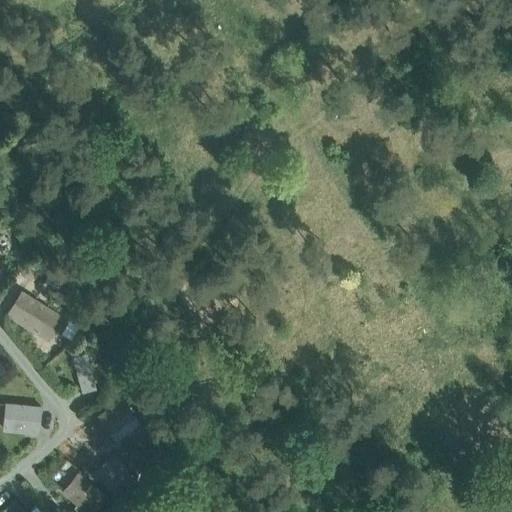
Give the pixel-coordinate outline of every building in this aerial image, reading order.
[(110,0),(71,0),(98,28),(119,9),(110,0)] [(66,33),(27,10),(20,22),(59,46),(66,33)] [(360,89),(324,112),(342,138),(377,115),(360,89)] [(382,135),(345,156),(357,176),(394,155),(382,135)] [(182,182),(209,158),(196,143),(169,168),(182,182)] [(210,172),(188,186),(206,215),(228,201),(210,172)] [(293,209),(309,233),(334,217),(318,193),(293,209)] [(23,265),(19,274),(33,282),(38,273),(23,265)] [(388,276),(346,304),(358,321),(400,293),(388,276)] [(48,340),(63,315),(20,289),(5,313),(48,340)] [(283,339),(294,363),(330,347),(319,323),(283,339)] [(81,392),(96,387),(86,352),(71,356),(81,392)] [(106,373),(97,378),(103,388),(112,383),(106,373)] [(111,434),(135,416),(121,397),(96,415),(111,434)] [(389,397),(370,411),(382,427),(401,412),(389,397)] [(4,401),(1,429),(38,433),(41,405),(4,401)] [(463,418),(482,441),(502,424),(482,401),(463,418)] [(163,448),(156,453),(164,464),(171,459),(163,448)] [(113,497),(135,479),(114,452),(92,470),(113,497)] [(61,491),(87,511),(90,511),(106,493),(77,470),(61,491)] [(475,511),(467,497),(443,511),(436,499),(415,511),(416,511),(475,511)] [(0,511),(24,511),(14,499),(0,510),(0,511)]
